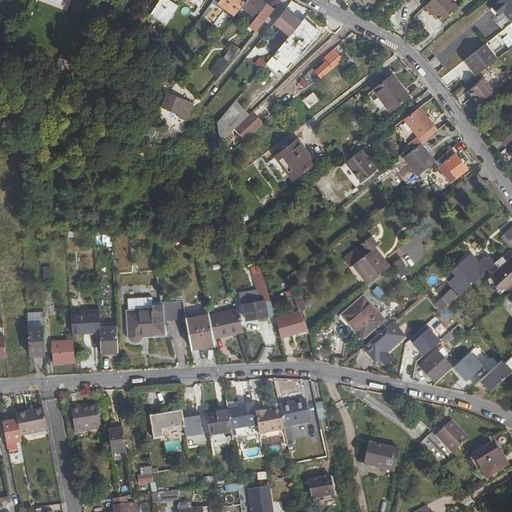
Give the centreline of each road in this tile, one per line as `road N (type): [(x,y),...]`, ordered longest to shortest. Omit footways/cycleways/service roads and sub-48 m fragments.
road 1 (residential): [(53,382),(298,367),(464,400),(511,419)]
road 2 (residential): [(511,191),(416,53),(315,0)]
road 3 (track): [(350,185),(334,180),(339,164),(442,86)]
road 4 (track): [(324,150),(308,127),(409,49)]
road 5 (track): [(363,511),(352,427),(325,371)]
road 6 (track): [(262,112),(357,20)]
road 7 (track): [(252,106),(347,15)]
road 8 (track): [(205,101),(289,0)]
road 9 (residential): [(77,511),(53,382)]
